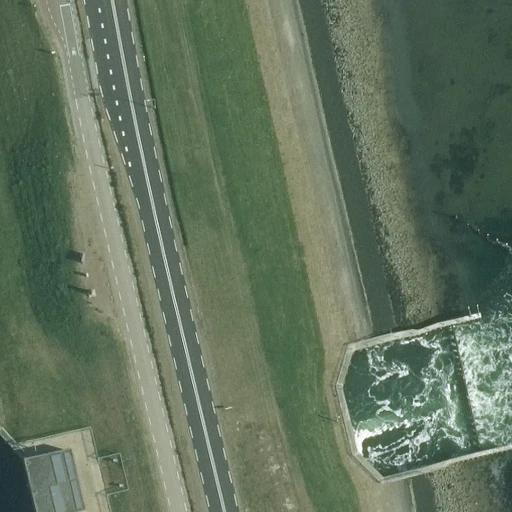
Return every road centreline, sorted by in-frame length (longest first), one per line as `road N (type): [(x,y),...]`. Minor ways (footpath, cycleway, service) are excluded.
road 1 (unclassified): [(177,511),(61,0)]
road 2 (primary): [(165,269),(115,0)]
road 3 (primary): [(101,16),(165,269)]
road 4 (primary): [(165,269),(222,511)]
